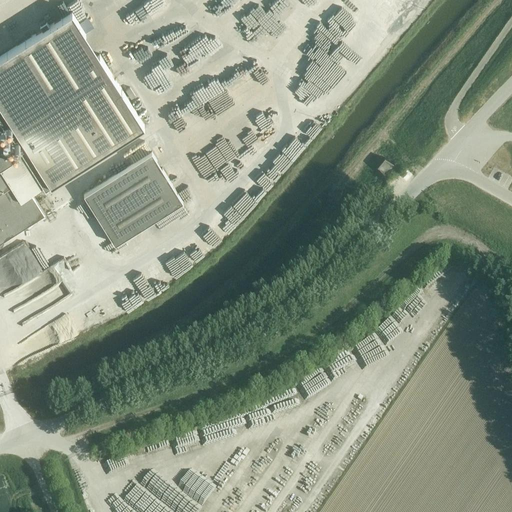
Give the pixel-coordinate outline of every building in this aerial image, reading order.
[(269,47),(286,23),(282,21),(288,13),(296,19),(303,9),(289,0),(287,0),(283,6),(278,3),(274,9),(270,6),(263,16),(252,8),(246,17),(266,31),(259,40),(269,47)] [(382,0),(398,12),(408,0),(382,0)] [(72,10),(49,25),(46,21),(40,25),(42,29),(0,55),(0,240),(44,212),(31,192),(43,184),(45,187),(144,124),(100,53),(89,60),(75,38),(86,31),(72,10)] [(10,20),(14,28),(23,24),(19,16),(10,20)] [(161,26),(123,52),(130,62),(163,40),(160,36),(165,33),(161,26)] [(176,57),(184,71),(217,53),(210,39),(176,57)] [(243,77),(253,86),(265,72),(255,63),(243,77)] [(287,79),(284,87),(291,90),(295,81),(287,79)] [(130,87),(126,90),(131,98),(135,96),(130,87)] [(304,91),(294,104),(305,112),(315,100),(304,91)] [(297,151),(292,147),(283,157),(288,162),(297,151)] [(183,200),(152,150),(84,193),(115,243),(183,200)] [(383,157),(376,164),(384,171),(391,164),(383,157)] [(255,172),(269,184),(280,172),(267,159),(255,172)] [(397,191),(409,179),(404,174),(392,187),(397,191)] [(259,196),(268,185),(264,181),(255,193),(259,196)] [(231,212),(227,218),(233,223),(237,217),(231,212)] [(99,250),(111,243),(104,231),(96,236),(99,241),(95,243),(99,250)] [(42,249),(49,261),(68,250),(61,239),(42,249)] [(22,242),(0,253),(0,271),(2,275),(0,276),(0,281),(4,289),(17,282),(19,285),(26,281),(34,295),(15,306),(7,293),(0,296),(0,303),(15,331),(44,315),(41,310),(69,295),(51,263),(38,270),(22,242)] [(111,245),(104,250),(110,257),(116,252),(111,245)] [(176,262),(182,269),(187,264),(181,257),(176,262)]
